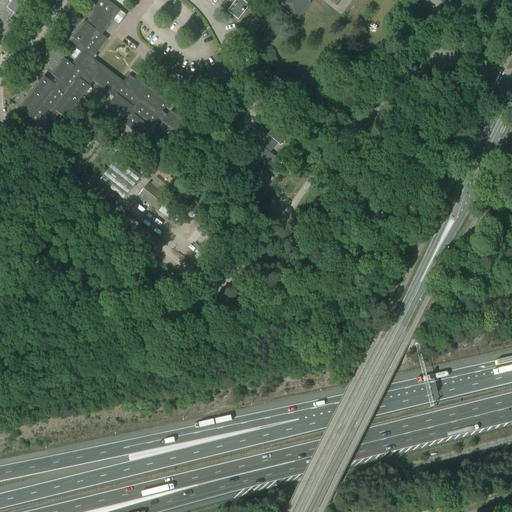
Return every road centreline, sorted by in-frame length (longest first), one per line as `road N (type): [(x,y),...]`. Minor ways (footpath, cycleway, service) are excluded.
road 1 (primary): [(304,511),(511,102)]
road 2 (motorway): [(299,423),(0,501)]
road 3 (motorway): [(216,476),(511,403)]
road 4 (motorway): [(299,423),(0,473)]
road 5 (track): [(225,285),(143,335),(0,359)]
road 6 (motorway): [(511,371),(299,423)]
road 7 (motorway): [(56,511),(216,476)]
